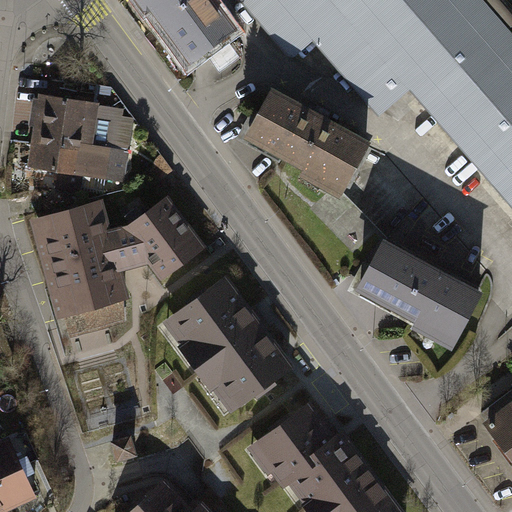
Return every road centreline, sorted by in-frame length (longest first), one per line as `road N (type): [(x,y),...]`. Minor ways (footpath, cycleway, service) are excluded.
road 1 (unclassified): [(83,0),(458,511)]
road 2 (residential): [(0,233),(88,480),(83,511)]
